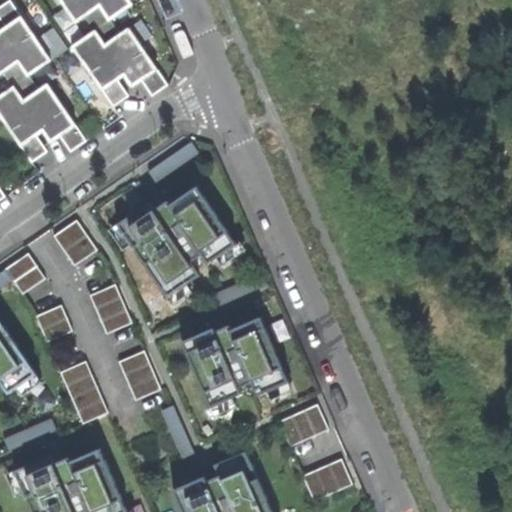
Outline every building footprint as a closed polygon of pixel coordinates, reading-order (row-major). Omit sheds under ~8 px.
[(0,78),(7,74),(19,66),(28,79),(42,70),(57,60),(17,0),(10,0),(0,7),(0,78)] [(63,0),(79,22),(86,17),(102,7),(113,22),(134,8),(128,0),(63,0)] [(98,34),(76,48),(117,108),(124,104),(131,99),(119,82),(128,75),(137,87),(141,85),(145,82),(155,98),(171,87),(133,30),(123,37),(113,22),(102,7),(86,17),(98,34)] [(50,83),(42,70),(28,79),(19,66),(7,74),(16,87),(0,97),(0,110),(34,161),(46,153),(66,140),(74,152),(82,147),(93,139),(54,80),(50,83)] [(154,172),(162,184),(205,156),(197,143),(154,172)] [(206,194),(185,209),(225,265),(246,250),(206,194)] [(144,220),(130,230),(175,293),(203,272),(157,210),(144,220)] [(81,223),(58,238),(69,253),(91,237),(81,223)] [(101,252),(91,237),(69,253),(79,267),(101,252)] [(32,255),(10,270),(19,283),(41,268),(32,255)] [(49,281),(41,268),(19,283),(27,295),(49,281)] [(119,287),(94,297),(100,310),(124,300),(119,287)] [(130,312),(124,300),(100,310),(105,322),(130,312)] [(65,308),(40,318),(46,331),(70,321),(65,308)] [(135,324),(130,312),(105,322),(110,335),(135,324)] [(76,334),(70,321),(46,331),(51,344),(76,334)] [(3,325),(0,327),(0,364),(13,383),(33,369),(3,325)] [(266,328),(246,337),(270,395),(291,386),(266,328)] [(209,339),(193,346),(222,408),(250,395),(221,333),(209,339)] [(148,354),(123,364),(129,378),(154,368),(148,354)] [(90,365),(65,375),(70,388),(96,377),(90,365)] [(159,380),(154,368),(129,378),(134,390),(159,380)] [(101,390),(96,377),(70,388),(76,401),(101,390)] [(164,392),(159,380),(134,390),(139,402),(164,392)] [(107,403),(101,390),(76,401),(81,414),(107,403)] [(112,415),(107,403),(81,414),(86,425),(112,415)] [(323,407),(309,413),(320,437),(333,431),(323,407)] [(309,413),(296,418),(306,442),(320,437),(309,413)] [(296,418),(283,424),(293,448),(306,442),(296,418)] [(132,511),(109,453),(86,462),(105,511),(132,511)] [(277,511),(256,457),(227,468),(243,511),(277,511)] [(50,461),(23,473),(38,511),(71,511),(56,475),(50,461)] [(346,461),(333,467),(343,490),(356,484),(346,461)] [(333,467),(319,473),(330,496),(343,490),(333,467)] [(319,473),(306,479),(317,502),(330,496),(319,473)] [(223,511),(217,493),(213,482),(187,492),(194,511),(223,511)]
